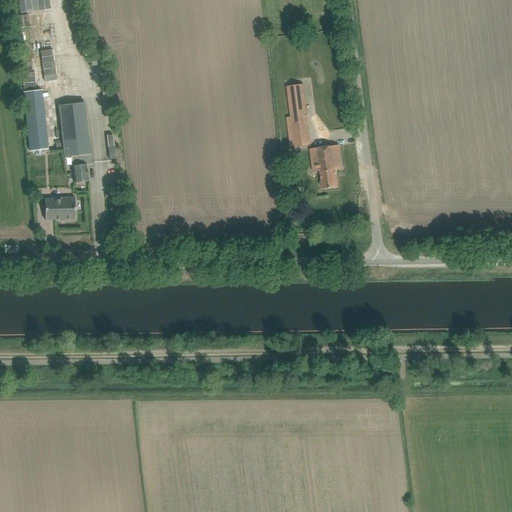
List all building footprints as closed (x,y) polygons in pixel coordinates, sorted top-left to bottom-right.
[(50,52),(50,40),(32,39),(32,51),(50,52)] [(304,85),(287,86),(291,117),(287,118),(291,147),(311,144),(304,85)] [(41,90),(22,92),(29,152),(48,150),(41,90)] [(71,156),(71,157),(73,166),(72,166),(74,183),(88,181),(86,165),(92,164),(84,103),(58,106),(64,157),(71,156)] [(310,149),(312,162),(319,161),(323,189),(337,187),(335,170),(342,169),(339,145),(310,149)] [(118,176),(108,177),(109,185),(119,184),(118,176)] [(45,200),(44,200),(45,220),(75,220),(74,198),(60,198),(60,199),(60,203),(45,204),(45,200)]
